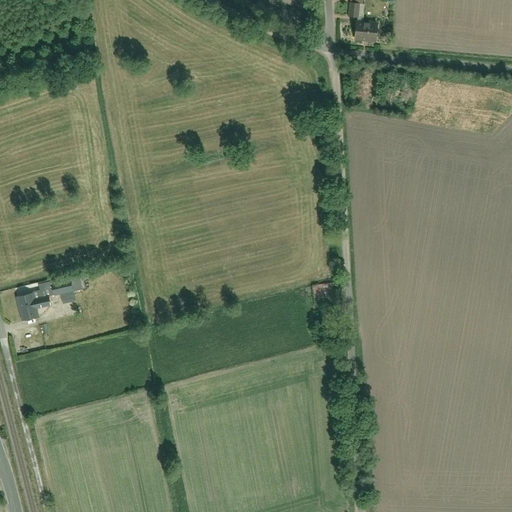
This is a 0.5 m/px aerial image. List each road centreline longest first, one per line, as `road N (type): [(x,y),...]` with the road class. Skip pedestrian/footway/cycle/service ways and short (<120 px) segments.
road 1 (unclassified): [(333,47),(351,511)]
road 2 (unclassified): [(333,47),(511,71)]
road 3 (unclassified): [(219,0),(333,47)]
